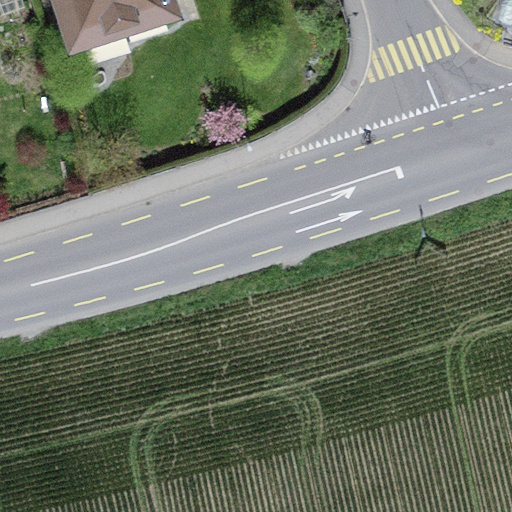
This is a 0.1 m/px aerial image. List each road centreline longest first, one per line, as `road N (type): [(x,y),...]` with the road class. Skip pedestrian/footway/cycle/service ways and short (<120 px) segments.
road 1 (tertiary): [(456,155),(0,297)]
road 2 (residential): [(456,155),(389,0)]
